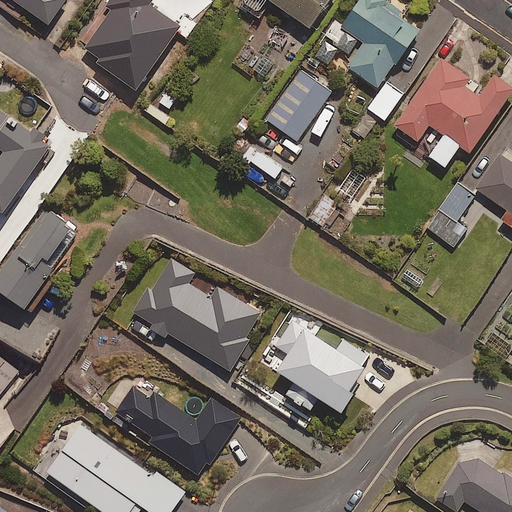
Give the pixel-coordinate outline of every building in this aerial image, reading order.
[(65,27),(81,4),(75,0),(16,0),(47,21),(50,16),(65,27)] [(326,0),(240,0),(239,2),(257,13),(265,0),(274,0),(310,24),(326,0)] [(355,0),(342,19),(338,16),(324,35),(352,56),(348,62),(377,84),(419,29),(380,0),(355,0)] [(468,74),(440,55),(394,122),(417,138),(429,121),(443,131),(428,152),(444,163),(459,142),(469,149),(511,86),(511,84),(491,70),(476,91),(462,82),(468,74)] [(332,89),(303,68),(267,118),(296,139),(332,89)] [(403,90),(387,79),(368,106),(384,117),(403,90)] [(20,123),(7,114),(0,123),(0,146),(3,149),(0,152),(0,207),(1,208),(52,138),(32,124),(20,123)] [(282,167),(251,145),(244,155),(275,177),(282,167)] [(511,159),(495,147),(470,181),(509,209),(503,217),(511,223),(511,159)] [(367,175),(353,166),(338,189),(352,198),(367,175)] [(474,193),(457,181),(426,227),(454,245),(466,227),(456,220),(474,193)] [(337,203),(325,194),(310,215),(322,224),(337,203)] [(71,223),(48,205),(0,266),(0,286),(30,309),(51,281),(43,275),(72,238),(64,232),(71,223)] [(194,272),(169,257),(136,311),(230,367),(239,353),(248,358),(257,343),(245,336),(260,311),(217,285),(210,296),(187,282),(194,272)] [(288,314),(275,340),(286,346),(275,367),(294,377),(285,394),(311,406),(317,394),(342,406),(369,350),(335,333),(332,339),(306,327),(308,324),(288,314)] [(0,392),(18,373),(0,356),(0,392)] [(150,398),(134,386),(116,410),(199,474),(240,421),(210,398),(193,420),(155,391),(150,398)] [(167,511),(182,489),(79,422),(64,446),(55,440),(39,464),(110,511),(123,511),(127,507),(133,511),(134,511),(141,501),(157,511),(167,511)] [(511,511),(511,476),(474,453),(468,464),(461,460),(437,498),(457,511),(464,499),(484,511),(511,511)]
